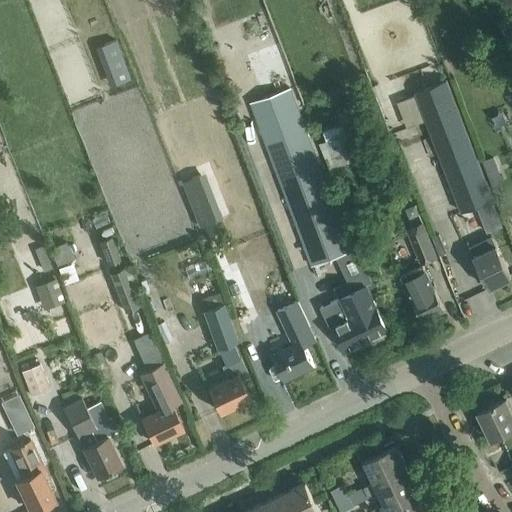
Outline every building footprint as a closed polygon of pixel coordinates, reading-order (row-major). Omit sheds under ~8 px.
[(511,53),(511,47),(506,34),(492,40),(500,58),(511,53)] [(415,91),(444,166),(462,212),(493,200),(447,79),(415,91)] [(258,120),(264,135),(274,162),(312,265),(352,250),(291,88),(258,101),(264,118),(258,120)] [(329,168),(361,156),(353,131),(320,143),(329,168)] [(422,263),(437,257),(423,223),(408,230),(422,263)] [(489,288),(511,278),(492,236),(470,247),(489,288)] [(65,239),(49,245),(56,263),(74,256),(68,241),(66,242),(65,239)] [(47,251),(38,255),(43,269),(52,266),(47,251)] [(110,272),(126,312),(140,306),(123,267),(110,272)] [(422,320),(445,310),(430,278),(422,282),(416,269),(402,276),(422,320)] [(54,277),(43,281),(52,304),(63,300),(54,277)] [(288,281),(279,286),(285,298),(294,293),(288,281)] [(342,298),(322,307),(331,326),(335,324),(346,349),(388,329),(368,285),(341,297),(342,298)] [(237,341),(223,302),(224,302),(220,291),(199,298),(218,351),(219,350),(225,364),(223,365),(229,376),(207,386),(219,411),(250,396),(241,378),(249,374),(241,356),(239,357),(232,343),(237,341)] [(306,346),(317,341),(298,301),(278,310),(294,345),(273,355),(284,379),(315,365),(306,346)] [(165,322),(158,325),(166,344),(174,341),(165,322)] [(21,370),(32,395),(51,387),(40,362),(21,370)] [(172,404),(174,403),(182,399),(164,362),(140,373),(158,410),(141,419),(153,443),(184,428),(172,404)] [(82,396),(63,406),(82,447),(97,478),(121,466),(107,436),(116,431),(110,417),(108,418),(99,400),(87,406),(82,396)] [(511,409),(507,398),(478,412),(491,439),(501,434),(506,446),(507,445),(511,454),(511,409)] [(22,476),(15,479),(30,510),(54,498),(39,468),(42,466),(29,440),(23,443),(22,441),(18,443),(19,445),(9,450),(22,476)] [(365,460),(375,482),(408,467),(397,445),(365,460)] [(418,488),(408,467),(375,482),(365,487),(369,495),(380,491),(386,504),(418,488)] [(285,492),(294,511),(321,511),(307,482),(285,492)] [(344,483),(332,489),(337,500),(349,495),(344,483)] [(389,511),(424,511),(428,510),(418,488),(386,504),(389,511)] [(294,511),(285,492),(264,502),(268,511),(294,511)] [(354,506),(349,495),(337,500),(342,511),(354,506)] [(268,511),(264,502),(243,511),(268,511)]
